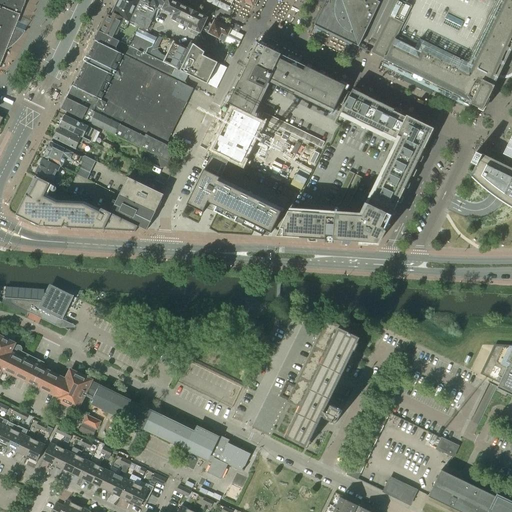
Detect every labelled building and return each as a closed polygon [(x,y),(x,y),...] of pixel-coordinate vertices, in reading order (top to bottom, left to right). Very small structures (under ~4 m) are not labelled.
[(0,0),(0,65),(7,48),(10,46),(13,43),(19,38),(23,31),(15,28),(25,0),(0,0)] [(118,0),(118,2),(117,3),(125,6),(125,5),(130,8),(129,9),(133,11),(134,11),(150,18),(155,7),(139,0),(118,0)] [(139,0),(155,7),(156,6),(163,10),(167,0),(139,0)] [(171,0),(167,0),(163,10),(172,14),(170,19),(199,32),(200,29),(201,30),(204,25),(208,18),(198,13),(188,8),(171,0)] [(358,47),(363,38),(380,2),(375,0),(326,0),(314,25),(358,47)] [(363,38),(375,44),(371,53),(472,101),(470,104),(483,110),(495,86),(493,85),(498,75),(499,76),(500,76),(502,76),(503,76),(504,76),(506,76),(507,76),(509,75),(510,75),(511,74),(511,73),(511,0),(381,0),(380,2),(363,38)] [(113,7),(111,12),(113,12),(112,13),(137,26),(138,25),(145,28),(150,18),(134,11),(133,11),(129,9),(130,8),(125,5),(125,6),(117,3),(117,4),(115,8),(113,7)] [(103,23),(99,31),(146,54),(148,48),(152,47),(157,38),(136,28),(137,26),(112,13),(111,16),(109,15),(107,15),(108,19),(106,22),(103,23)] [(204,25),(201,30),(219,39),(238,48),(244,35),(233,30),(231,29),(214,21),(212,24),(210,22),(207,27),(204,25)] [(95,39),(94,40),(171,78),(176,69),(163,63),(163,62),(145,54),(146,54),(99,31),(95,39)] [(94,41),(84,62),(183,110),(193,88),(172,78),(171,78),(94,40),(94,41)] [(173,41),(163,62),(163,63),(176,69),(197,79),(207,84),(209,81),(206,77),(212,66),(216,66),(217,63),(218,63),(215,61),(203,56),(204,53),(204,52),(193,44),(193,45),(190,43),(189,46),(189,47),(191,48),(192,48),(191,50),(173,41)] [(233,93),(228,104),(233,106),(251,115),(257,103),(265,87),(269,79),(334,110),(344,90),(346,86),(258,43),(242,75),(240,79),(239,82),(234,91),(233,93)] [(72,85),(72,86),(106,102),(101,113),(166,144),(179,117),(183,110),(84,62),(80,69),(72,85)] [(72,87),(66,98),(93,110),(93,111),(100,114),(101,113),(106,102),(72,86),(72,87)] [(289,210),(276,236),(378,243),(405,188),(411,176),(434,129),(353,89),(351,93),(341,113),(396,139),(385,164),(379,176),(360,215),(289,210)] [(61,108),(61,109),(66,111),(90,123),(99,127),(115,135),(154,154),(158,156),(159,157),(169,162),(175,151),(100,114),(93,111),(93,110),(66,98),(66,99),(62,108),(61,108)] [(233,109),(214,150),(242,163),(261,123),(233,109)] [(59,126),(53,139),(76,150),(80,151),(84,144),(87,145),(90,141),(91,141),(92,142),(98,131),(97,131),(99,127),(90,123),(89,127),(65,115),(59,126)] [(91,141),(89,144),(109,155),(111,151),(101,146),(92,142),(91,141)] [(103,141),(101,146),(111,151),(113,146),(103,141)] [(44,150),(41,156),(45,157),(44,158),(60,166),(62,167),(66,157),(79,163),(82,157),(70,151),(51,142),(47,151),(44,150)] [(319,154),(314,152),(309,162),(314,164),(319,154)] [(511,168),(477,152),(476,152),(471,164),(475,166),(470,176),(474,179),(478,183),(481,186),(485,189),(489,192),(490,193),(491,193),(495,196),(499,199),(503,202),(504,203),(509,206),(511,207),(511,168)] [(212,154),(187,204),(203,212),(206,207),(263,235),(266,230),(271,233),(282,211),(219,181),(228,162),(212,154)] [(79,167),(76,174),(86,179),(89,172),(90,171),(95,161),(85,156),(79,167)] [(44,158),(37,173),(53,181),(56,174),(60,166),(44,158)] [(136,169),(136,170),(148,176),(149,176),(152,172),(152,171),(138,165),(136,169)] [(148,177),(144,184),(151,187),(160,192),(164,185),(165,186),(168,180),(152,172),(149,176),(148,176),(148,177)] [(354,175),(349,172),(333,205),(339,205),(354,175)] [(21,204),(16,215),(31,222),(33,219),(38,221),(36,224),(40,226),(46,227),(46,226),(48,222),(53,224),(52,226),(52,227),(62,228),(64,223),(67,224),(67,228),(131,231),(134,225),(128,221),(110,213),(111,213),(102,209),(100,212),(84,204),(57,203),(44,197),(50,184),(35,176),(23,200),(27,202),(25,206),(21,204)] [(106,202),(105,203),(113,207),(111,213),(110,213),(128,221),(134,225),(137,226),(137,227),(138,226),(142,228),(142,229),(147,231),(147,229),(153,216),(161,200),(164,194),(160,192),(151,187),(144,184),(128,176),(125,183),(117,199),(116,201),(113,200),(110,199),(108,200),(106,202)] [(361,178),(356,176),(342,206),(348,206),(361,178)] [(38,324),(41,317),(56,325),(56,324),(55,324),(58,318),(62,320),(69,305),(72,299),(51,289),(44,302),(4,299),(29,311),(26,318),(38,324)] [(353,352),(352,350),(351,349),(358,337),(328,322),(290,401),(300,406),(285,437),(304,446),(316,422),(322,425),(325,418),(336,423),(342,411),(330,405),(326,413),(322,411),(322,410),(322,409),(348,356),(349,356),(351,355),(353,352)] [(0,336),(0,374),(1,375),(4,370),(57,396),(56,399),(77,409),(85,393),(91,382),(91,380),(70,370),(65,380),(62,378),(41,368),(44,363),(21,352),(21,351),(22,349),(21,347),(19,346),(18,345),(16,346),(15,348),(13,347),(14,344),(0,336)] [(482,374),(499,382),(497,388),(511,395),(511,346),(495,345),(481,373),(482,374)] [(245,368),(239,379),(244,381),(249,370),(245,368)] [(138,405),(91,382),(85,393),(97,399),(94,404),(212,462),(207,472),(221,479),(228,464),(243,471),(243,470),(243,469),(251,453),(218,437),(197,427),(195,432),(138,405)] [(378,407),(362,441),(374,446),(390,412),(378,407)] [(97,430),(101,421),(87,414),(82,422),(85,424),(96,429),(97,430)] [(93,437),(96,429),(85,424),(81,431),(93,437)] [(15,431),(7,447),(17,452),(25,435),(28,430),(18,425),(15,431)] [(6,426),(0,437),(0,443),(7,447),(15,431),(6,426)] [(58,427),(55,432),(65,437),(68,432),(58,427)] [(25,435),(17,452),(27,457),(35,440),(25,435)] [(437,448),(453,456),(458,446),(442,438),(437,448)] [(35,440),(27,457),(37,462),(37,460),(45,445),(35,440)] [(52,464),(60,447),(50,443),(42,459),(52,464)] [(70,452),(60,447),(52,464),(62,469),(70,452)] [(70,452),(62,469),(72,474),(80,457),(70,452)] [(89,462),(80,457),(72,474),(81,478),(89,462)] [(99,466),(89,462),(81,478),(91,483),(99,466)] [(99,466),(91,483),(101,488),(109,471),(99,466)] [(511,511),(511,504),(441,470),(428,497),(459,511),(511,511)] [(119,476),(109,471),(101,488),(111,492),(119,476)] [(269,500),(279,481),(263,473),(253,492),(269,500)] [(138,485),(130,502),(140,507),(144,499),(147,500),(156,481),(163,485),(166,479),(154,474),(149,485),(141,481),(138,485)] [(119,476),(111,492),(120,497),(128,480),(119,476)] [(410,504),(417,490),(390,477),(383,492),(410,504)] [(138,485),(128,480),(120,497),(130,502),(138,485)] [(190,491),(179,485),(176,491),(188,496),(190,491)] [(335,511),(371,511),(342,498),(335,511)] [(56,503),(51,511),(73,511),(76,505),(66,500),(63,506),(56,503)]
